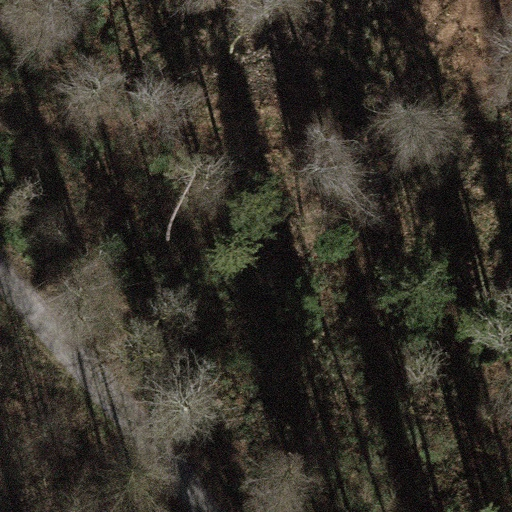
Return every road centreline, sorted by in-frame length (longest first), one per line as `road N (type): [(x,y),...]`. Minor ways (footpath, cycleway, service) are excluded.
road 1 (track): [(0,123),(73,116),(334,131)]
road 2 (track): [(0,278),(201,511)]
